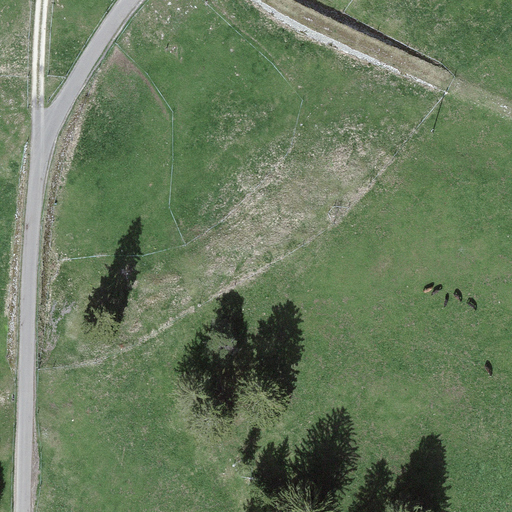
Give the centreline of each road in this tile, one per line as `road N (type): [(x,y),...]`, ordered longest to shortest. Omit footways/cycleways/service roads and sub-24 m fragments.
road 1 (unclassified): [(135,0),(40,158),(23,511)]
road 2 (track): [(48,0),(40,158)]
